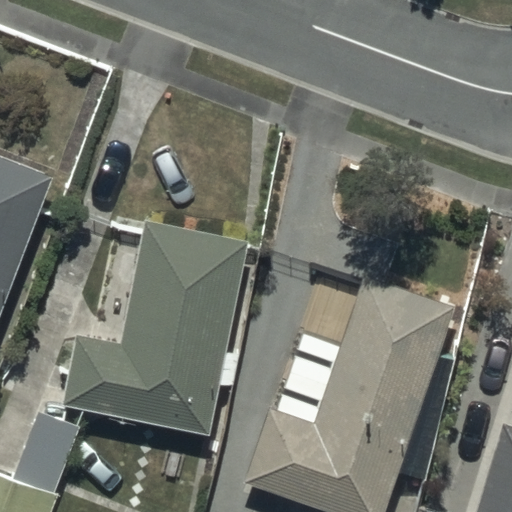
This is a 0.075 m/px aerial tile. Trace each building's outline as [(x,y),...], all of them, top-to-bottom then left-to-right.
[(0,338),(60,179),(0,156),(0,338)] [(81,339),(69,406),(217,433),(224,389),(235,391),(241,358),(232,357),(251,247),(146,228),(125,346),(81,339)] [(302,335),(277,411),(274,410),(249,485),(300,502),(297,511),(424,511),(425,511),(392,501),(399,481),(422,488),(463,365),(445,358),(461,309),(369,278),(345,350),(302,335)] [(81,428),(41,414),(19,478),(0,471),(0,511),(56,511),(61,497),(58,496),(81,428)] [(511,511),(511,424),(507,423),(478,511),(511,511)]
